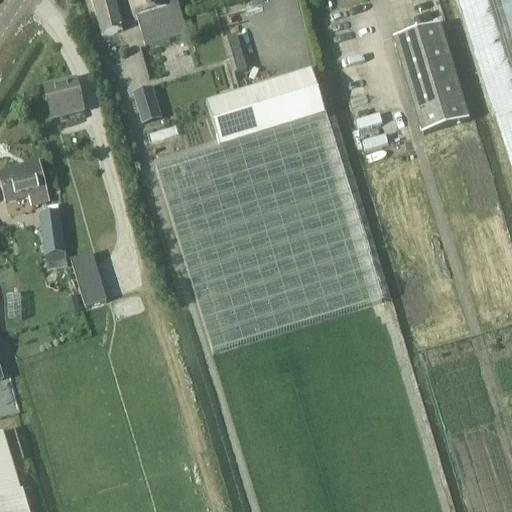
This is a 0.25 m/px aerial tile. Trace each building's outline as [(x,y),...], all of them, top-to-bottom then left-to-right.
[(92,0),(103,38),(122,33),(112,0),(92,0)] [(167,10),(163,0),(127,0),(133,20),(137,19),(145,48),(187,36),(178,6),(167,10)] [(511,0),(456,0),(466,29),(495,118),(511,172),(511,0)] [(422,136),(469,122),(440,27),(393,41),(422,136)] [(234,72),(247,68),(239,36),(225,40),(234,72)] [(157,169),(205,330),(213,356),(383,303),(311,73),(206,105),(221,150),(157,169)] [(53,123),(85,115),(76,81),(44,90),(53,123)] [(139,117),(159,111),(152,88),(133,94),(139,117)] [(48,205),(38,163),(27,166),(27,169),(0,175),(0,178),(7,205),(29,200),(31,209),(48,205)] [(40,217),(43,237),(45,256),(55,255),(64,253),(59,214),(40,217)] [(70,263),(85,310),(107,304),(92,256),(70,263)] [(68,303),(72,314),(79,312),(76,300),(68,303)] [(21,492),(3,434),(0,434),(0,511),(29,511),(23,492),(21,492)]
